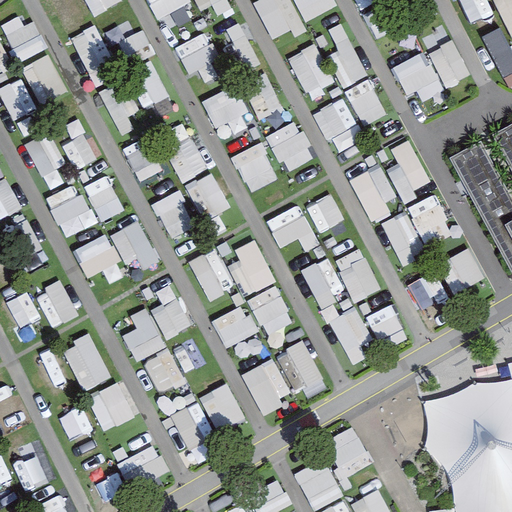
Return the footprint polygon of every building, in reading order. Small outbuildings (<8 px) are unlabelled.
[(78,0),(57,0),(69,30),(87,24),(78,0)] [(94,0),(101,14),(125,2),(124,0),(94,0)] [(185,0),(154,0),(168,31),(194,19),(185,0)] [(198,0),(203,10),(225,0),(198,0)] [(289,11),(297,7),(292,0),(265,0),(258,4),(277,39),(298,28),(289,11)] [(298,0),(310,22),(341,5),(338,0),(298,0)] [(511,0),(498,0),(511,32),(511,0)] [(47,49),(30,12),(5,24),(23,61),(47,49)] [(76,36),(91,71),(116,61),(101,26),(76,36)] [(511,45),(505,28),(487,36),(505,76),(511,73),(511,45)] [(130,58),(155,46),(147,29),(121,42),(130,58)] [(201,86),(226,74),(208,34),(182,45),(201,86)] [(249,38),(239,44),(254,67),(264,61),(249,38)] [(0,74),(16,64),(0,40),(0,74)] [(333,56),(348,87),(378,73),(363,41),(333,56)] [(458,41),(432,53),(449,88),(475,76),(458,41)] [(316,45),(292,58),(311,94),(335,81),(316,45)] [(52,54),(26,69),(46,106),(72,91),(52,54)] [(414,102),(442,90),(427,55),(398,67),(414,102)] [(272,70),(247,83),(265,116),(289,103),(272,70)] [(143,84),(165,118),(181,108),(159,74),(143,84)] [(2,90),(18,119),(40,107),(24,78),(2,90)] [(351,92),(362,114),(386,103),(375,81),(351,92)] [(221,130),(254,113),(239,85),(206,102),(221,130)] [(332,139),(358,124),(343,99),(317,114),(332,139)] [(291,173),(320,157),(300,120),(271,135),(291,173)] [(172,157),(187,183),(214,168),(187,123),(175,130),(186,149),(172,157)] [(511,202),(479,142),(449,158),(464,186),(511,273),(511,124),(493,135),(511,170),(511,202)] [(86,134),(66,146),(80,171),(101,158),(86,134)] [(44,137),(30,145),(53,189),(67,182),(44,137)] [(394,149),(402,166),(392,171),(404,198),(435,184),(414,140),(394,149)] [(265,142),(237,156),(254,192),(283,178),(265,142)] [(375,222),(393,213),(372,170),(354,179),(375,222)] [(193,187),(212,220),(235,207),(216,174),(193,187)] [(112,175),(88,186),(104,220),(128,209),(112,175)] [(0,220),(25,211),(13,179),(0,183),(0,220)] [(60,222),(89,213),(81,187),(52,196),(60,222)] [(157,205),(175,239),(201,225),(183,191),(157,205)] [(327,233),(351,218),(334,192),(310,208),(327,233)] [(428,245),(457,233),(440,194),(411,207),(428,245)] [(303,237),(309,250),(322,244),(304,204),(271,219),(283,246),(303,237)] [(385,224),(407,266),(431,254),(408,212),(385,224)] [(129,264),(142,258),(147,269),(163,261),(143,221),(115,235),(129,264)] [(79,248),(90,278),(123,266),(112,236),(79,248)] [(248,264),(237,270),(252,296),(281,280),(258,239),(240,250),(248,264)] [(447,262),(464,293),(490,279),(473,247),(447,262)] [(236,291),(218,251),(195,261),(213,302),(236,291)] [(341,270),(358,302),(385,288),(368,255),(341,270)] [(306,269),(324,310),(346,300),(329,260),(306,269)] [(419,292),(435,316),(455,303),(439,279),(419,292)] [(57,329),(84,315),(66,282),(40,296),(57,329)] [(171,339),(197,324),(175,286),(162,293),(168,303),(155,311),(171,339)] [(257,301),(273,334),(297,322),(281,289),(257,301)] [(389,350),(413,337),(394,304),(371,317),(389,350)] [(136,315),(141,328),(128,334),(139,360),(169,347),(152,308),(136,315)] [(230,348),(253,338),(240,308),(217,319),(230,348)] [(356,365),(369,359),(357,334),(370,328),(360,308),(334,321),(356,365)] [(87,391),(116,378),(95,335),(67,348),(87,391)] [(308,340),(291,348),(311,388),(328,380),(308,340)] [(174,349),(148,363),(165,393),(191,379),(174,349)] [(264,411),(296,398),(281,359),(248,372),(264,411)] [(105,430),(139,419),(127,383),(93,394),(105,430)] [(231,383),(204,397),(223,432),(250,418),(231,383)] [(455,401),(425,405),(429,433),(426,450),(442,464),(452,488),(456,511),(511,511),(511,386),(511,387),(478,387),(455,401)] [(69,415),(81,442),(103,433),(91,406),(69,415)] [(342,463),(368,454),(359,429),(334,437),(342,463)] [(19,463),(42,455),(34,431),(11,439),(19,463)] [(134,488),(172,472),(161,446),(123,462),(134,488)] [(328,458),(299,473),(319,510),(348,495),(328,458)] [(103,505),(128,493),(117,469),(92,481),(103,505)] [(256,492),(263,511),(275,511),(294,505),(285,481),(256,492)] [(395,511),(383,489),(355,503),(359,511),(395,511)] [(78,511),(72,495),(41,507),(43,511),(78,511)] [(324,511),(350,511),(344,501),(324,511)]
